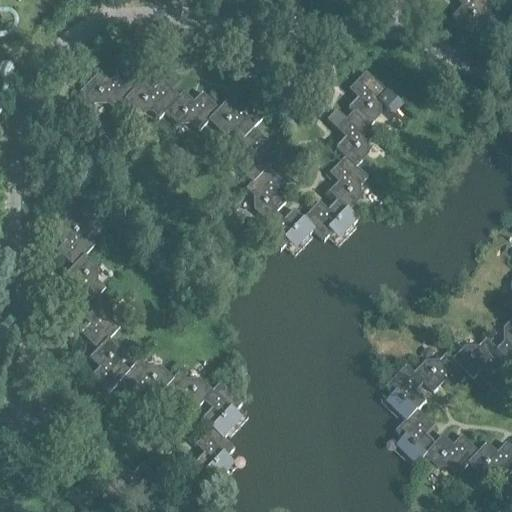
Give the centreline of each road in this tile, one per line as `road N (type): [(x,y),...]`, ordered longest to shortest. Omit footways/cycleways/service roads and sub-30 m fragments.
road 1 (residential): [(0,463),(27,358),(15,202),(23,127),(48,65),(86,24),(124,16),(307,30),(361,24),(395,9)]
road 2 (residential): [(511,93),(424,38),(395,9)]
